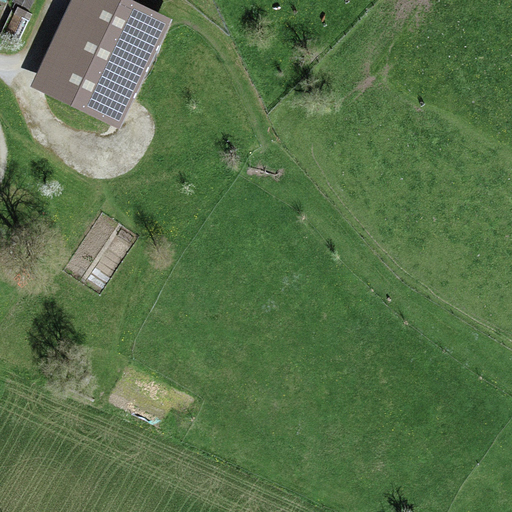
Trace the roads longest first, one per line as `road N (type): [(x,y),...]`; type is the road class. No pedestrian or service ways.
road 1 (track): [(395,0),(205,198),(96,400),(99,419)]
road 2 (track): [(16,71),(43,125),(82,161),(103,160),(136,129),(135,112)]
